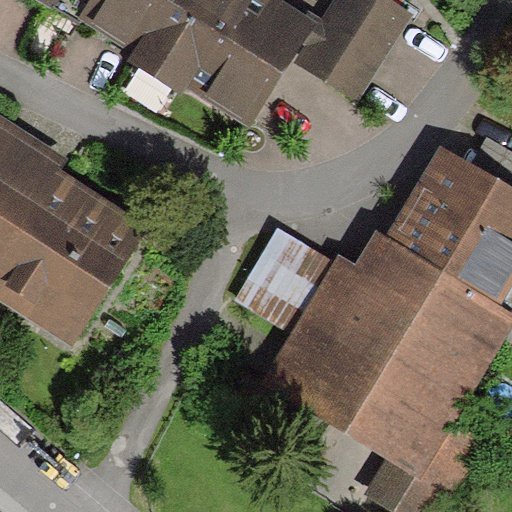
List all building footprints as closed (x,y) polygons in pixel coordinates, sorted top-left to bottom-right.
[(290,65),(317,21),(282,0),(47,0),(254,124),(290,65)] [(329,0),(317,21),(290,65),(345,97),(400,6),(390,0),(329,0)] [(69,160),(0,114),(0,298),(71,347),(152,226),(63,171),(69,160)] [(383,246),(494,310),(511,278),(511,200),(436,156),(383,246)] [(507,318),(494,310),(383,246),(374,240),(354,275),(335,264),(263,387),(390,462),(369,499),(391,511),(427,511),(473,433),(448,418),(507,318)]
